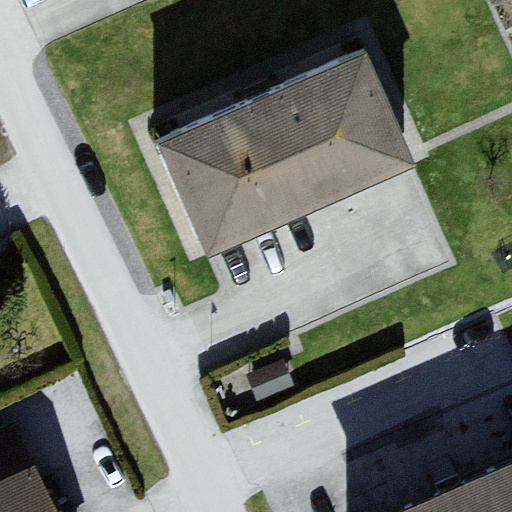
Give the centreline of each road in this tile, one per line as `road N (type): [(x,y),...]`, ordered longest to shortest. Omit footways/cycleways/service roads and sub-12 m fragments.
road 1 (residential): [(0,65),(217,511)]
road 2 (unknown): [(136,345),(420,210)]
road 3 (unknown): [(259,511),(511,398)]
